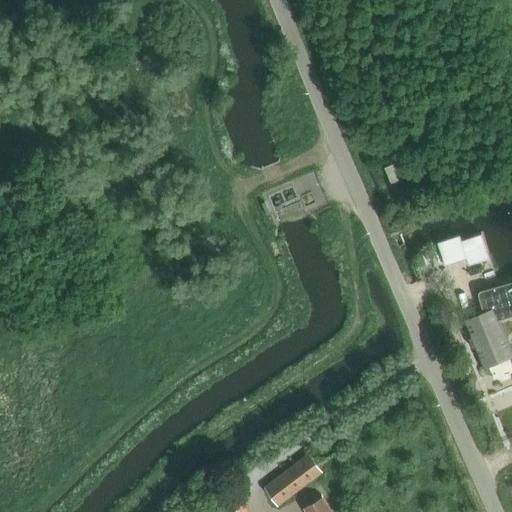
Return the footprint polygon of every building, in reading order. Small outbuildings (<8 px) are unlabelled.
[(385,167),(392,183),(401,179),(394,163),(385,167)] [(481,234),(461,241),(467,260),(469,265),(490,258),(481,234)] [(416,258),(418,264),(425,262),(423,256),(416,258)] [(483,312),(463,321),(482,369),(511,357),(511,349),(500,320),(511,316),(511,281),(481,291),(480,291),(479,292),(479,293),(478,294),(478,295),(483,312)] [(278,505),(321,472),(308,456),(265,489),(278,505)] [(330,511),(323,499),(306,509),(307,511),(330,511)]
